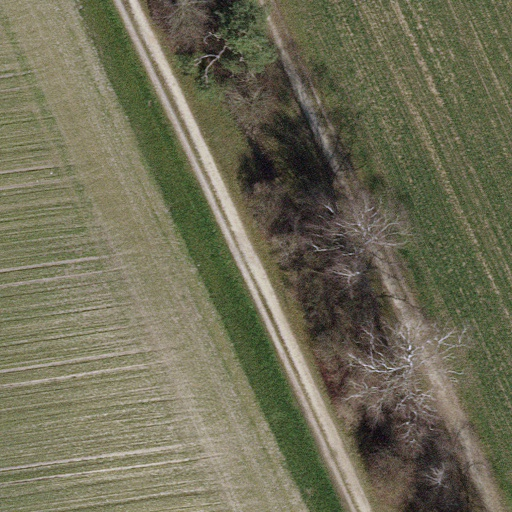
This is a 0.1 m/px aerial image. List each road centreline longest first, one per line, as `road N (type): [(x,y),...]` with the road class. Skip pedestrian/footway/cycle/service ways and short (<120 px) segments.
road 1 (track): [(121,0),(357,511)]
road 2 (track): [(496,511),(263,0)]
